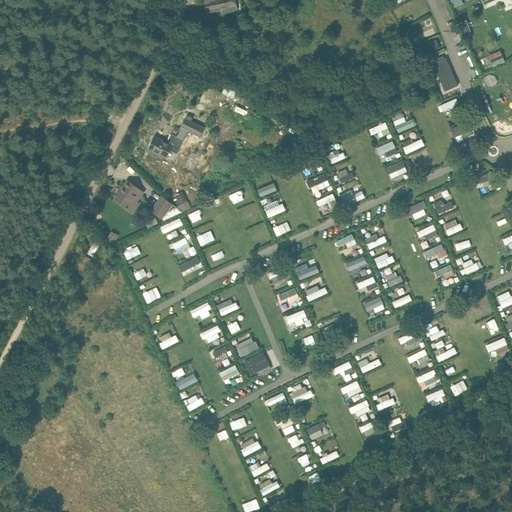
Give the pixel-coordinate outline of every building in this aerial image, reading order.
[(237,9),(235,2),(234,0),(202,0),(206,13),(222,10),(222,13),(237,9)] [(474,0),(478,9),(493,2),(491,0),(474,0)] [(511,9),(508,0),(497,0),(503,13),(511,9)] [(465,20),(460,22),(465,33),(470,31),(465,20)] [(421,44),(424,54),(439,48),(436,39),(421,44)] [(486,56),(492,68),(504,61),(498,50),(486,56)] [(444,55),(430,61),(443,91),(457,86),(444,55)] [(457,98),(439,104),(441,112),(460,106),(457,98)] [(392,120),(397,133),(414,126),(411,118),(405,121),(403,116),(392,120)] [(186,118),(177,136),(171,133),(167,142),(154,136),(147,150),(166,158),(170,150),(177,154),(188,131),(200,137),(205,128),(186,118)] [(379,137),(390,132),(385,121),(368,129),(371,135),(377,132),(379,137)] [(402,145),(411,142),(409,133),(399,135),(402,145)] [(406,154),(423,146),(420,138),(402,146),(406,154)] [(376,155),(384,154),(384,159),(397,157),(395,142),(375,145),(376,155)] [(345,158),(342,152),(337,154),(335,150),(327,154),(331,164),(345,158)] [(403,160),(383,166),(387,179),(407,172),(403,160)] [(410,163),(414,172),(431,166),(429,160),(420,163),(419,160),(410,163)] [(352,172),(347,174),(345,168),(336,172),(341,183),(354,178),(352,172)] [(493,177),(491,172),(473,179),(475,185),(493,177)] [(311,193),(330,186),(325,173),(306,180),(311,193)] [(143,192),(133,185),(129,181),(115,200),(129,210),(143,192)] [(275,192),(273,185),(268,186),(267,182),(255,186),(258,197),(275,192)] [(244,188),(235,193),(239,201),(248,197),(244,188)] [(361,190),(352,194),(349,190),(339,194),(345,207),(365,197),(361,190)] [(332,193),(314,201),(317,208),(335,200),(332,193)] [(492,207),(501,203),(497,193),(488,197),(492,207)] [(182,212),(172,204),(161,196),(151,211),(164,220),(182,212)] [(450,201),(442,204),(441,199),(431,202),(436,214),(453,208),(450,201)] [(423,207),(425,206),(423,200),(403,208),(407,216),(412,214),(414,219),(426,214),(423,207)] [(282,203),(277,205),(276,201),(263,205),(266,217),(285,211),(282,203)] [(246,221),(259,212),(253,205),(241,214),(246,221)] [(163,234),(183,225),(179,218),(159,227),(163,234)] [(460,230),(455,218),(442,224),(447,236),(460,230)] [(425,234),(427,238),(437,234),(432,224),(415,231),(418,237),(425,234)] [(109,231),(105,240),(113,243),(117,235),(109,231)] [(334,241),(339,250),(356,242),(351,233),(334,241)] [(386,242),(384,236),(377,238),(376,234),(364,238),(368,248),(386,242)] [(507,243),(509,248),(511,246),(511,234),(501,238),(503,245),(507,243)] [(180,246),(182,250),(189,248),(185,237),(171,243),(173,249),(180,246)] [(101,241),(96,238),(87,253),(93,256),(101,241)] [(461,240),(451,243),(454,253),(465,250),(461,240)] [(438,259),(447,254),(441,242),(422,252),(425,259),(435,254),(438,259)] [(128,259),(136,255),(133,247),(124,251),(128,259)] [(208,250),(212,260),(220,256),(215,247),(208,250)] [(373,257),(377,268),(392,263),(388,252),(373,257)] [(344,263),(347,271),(367,263),(363,255),(344,263)] [(96,262),(86,256),(83,260),(93,267),(96,262)] [(195,256),(176,264),(179,271),(198,263),(195,256)] [(476,270),(473,258),(460,262),(463,274),(476,270)] [(314,259),(306,262),(308,267),(316,264),(314,259)] [(319,272),(316,264),(307,268),(305,263),(294,267),(299,279),(319,272)] [(450,264),(433,270),(435,276),(452,270),(450,264)] [(278,280),(287,276),(283,265),(266,272),(270,279),(276,277),(278,280)] [(135,279),(143,275),(140,268),(132,271),(135,279)] [(388,286),(400,282),(396,271),(385,275),(388,286)] [(358,289),(365,285),(367,291),(377,286),(372,275),(355,283),(358,289)] [(327,293),(325,287),(317,290),(316,285),(304,289),(308,300),(327,293)] [(294,287),(276,294),(282,309),(300,302),(294,287)] [(511,295),(509,296),(507,291),(496,296),(501,308),(511,303),(511,295)] [(365,311),(373,308),(374,312),(384,308),(379,296),(362,303),(365,311)] [(475,301),(481,313),(490,308),(485,297),(475,301)] [(216,304),(221,315),(238,308),(235,302),(231,303),(229,299),(216,304)] [(314,309),(325,305),(323,299),(311,303),(314,309)] [(209,302),(188,309),(191,317),(199,315),(201,319),(213,315),(209,302)] [(315,320),(337,313),(335,305),(313,312),(315,320)] [(302,309),(290,313),(295,326),(307,322),(302,309)] [(511,313),(502,317),(507,329),(511,327),(511,313)] [(496,318),(489,320),(493,332),(500,330),(496,318)] [(236,319),(226,323),(231,334),(241,329),(236,319)] [(218,325),(200,331),(205,343),(222,336),(218,325)] [(320,329),(323,334),(329,330),(326,325),(320,329)] [(426,331),(430,341),(443,335),(439,325),(426,331)] [(299,339),(310,335),(308,330),(297,334),(299,339)] [(415,330),(397,337),(402,349),(420,342),(415,330)] [(157,337),(162,349),(178,341),(174,334),(169,336),(167,332),(157,337)] [(240,356),(257,350),(252,337),(235,344),(240,356)] [(487,352),(507,344),(503,337),(484,345),(487,352)] [(226,345),(210,352),(215,363),(231,356),(226,345)] [(456,354),(453,347),(444,351),(442,347),(433,351),(438,362),(456,354)] [(405,357),(408,363),(427,354),(424,348),(405,357)] [(249,375),(269,365),(263,352),(243,361),(249,375)] [(415,360),(419,366),(430,361),(427,354),(415,360)] [(166,359),(170,368),(179,363),(175,355),(166,359)] [(361,372),(380,365),(378,359),(367,363),(366,358),(357,362),(361,372)] [(334,375),(343,372),(344,375),(353,371),(348,361),(331,368),(334,375)] [(234,364),(217,372),(221,382),(238,373),(234,364)] [(175,379),(184,374),(181,367),(171,372),(175,379)] [(417,383),(422,381),(424,385),(438,380),(434,369),(415,376),(417,383)] [(193,372),(174,381),(178,389),(197,381),(193,372)] [(356,380),(340,387),(345,398),(361,391),(356,380)] [(312,389),(305,391),(304,387),(289,391),(292,403),(314,397),(312,389)] [(442,388),(425,395),(430,407),(446,400),(442,388)] [(351,395),(353,401),(365,397),(363,392),(351,395)] [(268,408),(286,402),(283,393),(265,398),(268,408)] [(379,410),(394,404),(392,397),(388,399),(386,394),(378,397),(380,403),(376,404),(379,410)] [(201,397),(197,399),(195,395),(182,400),(187,411),(204,404),(201,397)] [(347,407),(350,414),(355,413),(356,416),(371,411),(367,400),(347,407)] [(275,420),(280,430),(292,423),(287,413),(275,420)] [(322,433),(320,428),(325,425),(323,420),(305,428),(310,439),(322,433)] [(222,426),(217,429),(222,439),(227,437),(222,426)] [(257,440),(253,442),(251,438),(238,445),(244,456),(261,447),(257,440)] [(315,454),(318,453),(321,463),(338,457),(335,450),(321,455),(318,446),(313,448),(315,454)] [(269,469),(266,463),(259,466),(257,462),(248,466),(253,476),(269,469)] [(278,479),(259,489),(262,495),(281,485),(278,479)]
